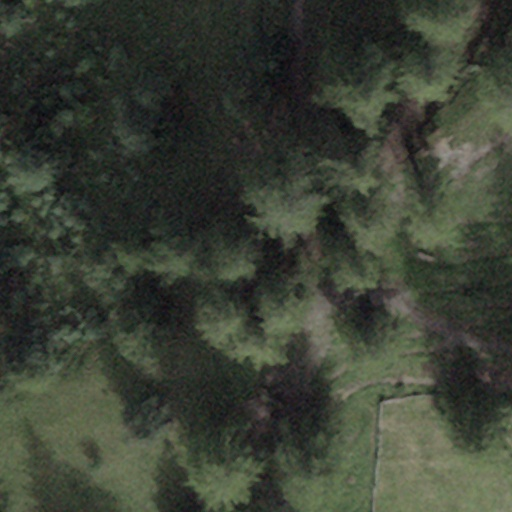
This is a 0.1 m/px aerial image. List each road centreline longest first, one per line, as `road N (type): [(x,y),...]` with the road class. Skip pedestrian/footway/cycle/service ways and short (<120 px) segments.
road 1 (track): [(335,274),(406,160),(467,0)]
road 2 (track): [(511,360),(335,274)]
